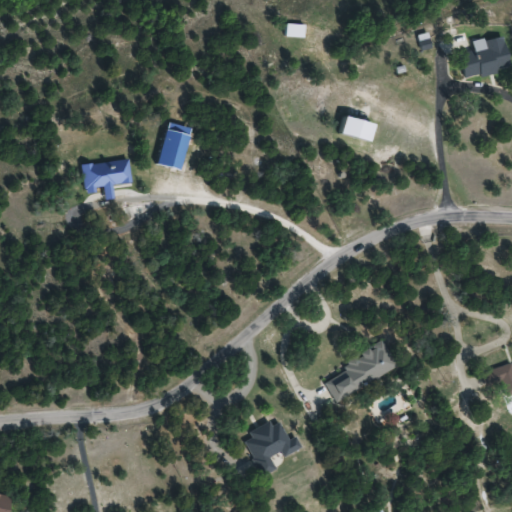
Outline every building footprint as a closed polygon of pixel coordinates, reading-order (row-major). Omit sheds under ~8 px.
[(508,69),(500,35),(469,42),(471,51),(457,55),(462,79),(508,69)] [(188,128),(165,122),(153,165),(176,171),(188,128)] [(128,183),(126,160),(79,164),(82,191),(100,189),(101,199),(110,198),(109,185),(128,183)] [(395,369),(381,340),(339,361),(344,371),(322,382),(331,400),(395,369)] [(479,373),(485,391),(497,387),(501,397),(511,393),(511,371),(510,372),(508,363),(479,373)] [(245,432),(249,440),(242,443),(259,477),(274,469),(269,460),(298,446),(293,436),(285,440),(277,422),(269,426),(267,422),(245,432)]
